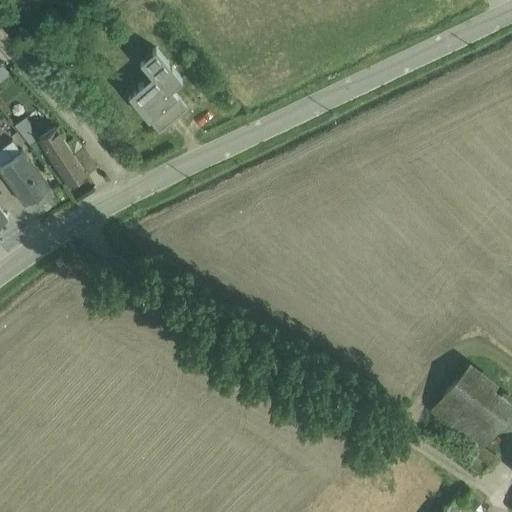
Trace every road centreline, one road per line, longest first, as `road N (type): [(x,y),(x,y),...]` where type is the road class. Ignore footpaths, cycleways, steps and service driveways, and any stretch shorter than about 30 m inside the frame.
road 1 (residential): [(511,8),(131,189),(0,274)]
road 2 (track): [(0,37),(131,189)]
